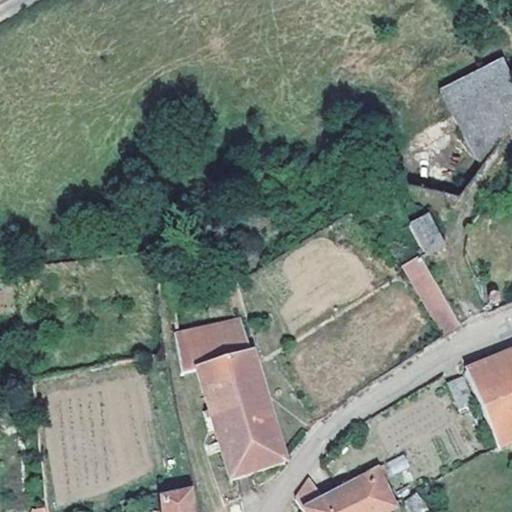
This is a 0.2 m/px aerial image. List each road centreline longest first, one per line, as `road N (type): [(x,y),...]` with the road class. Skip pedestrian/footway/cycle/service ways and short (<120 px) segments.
road 1 (track): [(511,32),(337,121),(155,232),(0,249)]
road 2 (residential): [(272,511),(317,452),(366,406),(511,335)]
road 3 (track): [(216,511),(143,235)]
